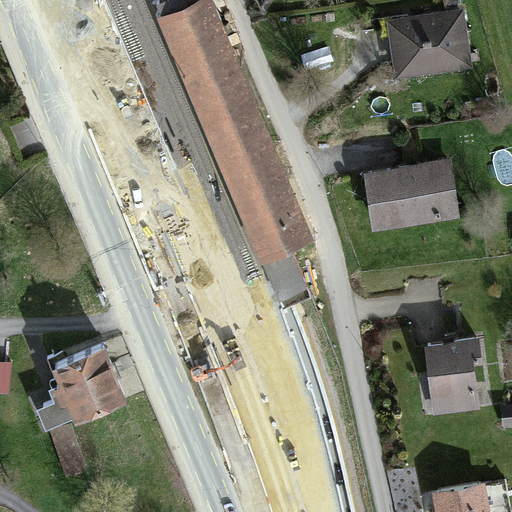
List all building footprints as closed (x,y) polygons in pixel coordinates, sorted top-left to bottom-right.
[(78,15),(71,0),(48,0),(58,23),(78,15)] [(154,0),(263,255),(309,235),(209,0),(154,0)] [(463,7),(389,16),(396,74),(470,65),(463,7)] [(447,154),(364,161),(369,219),(453,211),(447,154)] [(471,332),(420,339),(430,413),(482,406),(471,332)] [(93,339),(41,360),(65,419),(117,397),(93,339)] [(483,511),(477,476),(427,486),(431,511),(483,511)]
